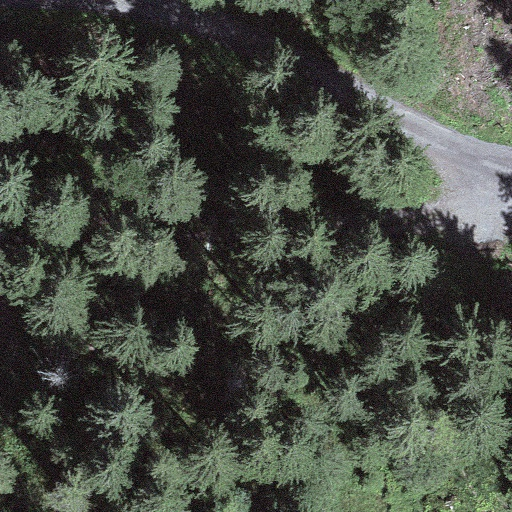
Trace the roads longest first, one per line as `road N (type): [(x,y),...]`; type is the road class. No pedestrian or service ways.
road 1 (track): [(0,3),(277,6),(511,94)]
road 2 (track): [(511,219),(193,260),(0,246)]
